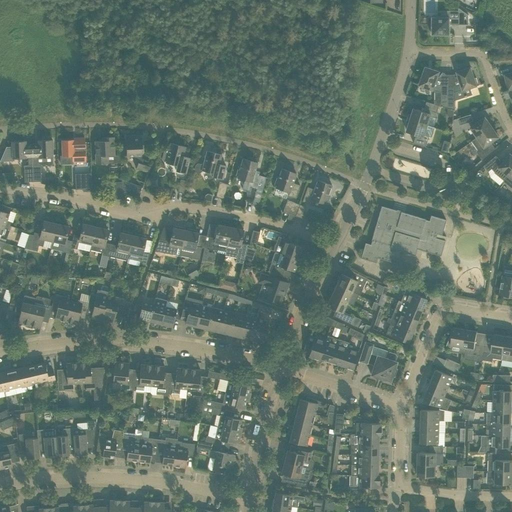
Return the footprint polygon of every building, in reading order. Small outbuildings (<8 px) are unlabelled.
[(468,25),(468,15),(459,8),(458,18),(433,17),(432,27),(431,27),(431,34),(432,34),(450,35),(450,24),(458,25),(468,25)] [(434,104),(439,106),(441,106),(448,108),(448,85),(441,85),(435,83),(439,72),(426,67),(422,78),(420,77),(418,83),(420,84),(419,85),(433,90),(433,89),(434,90),(434,104)] [(478,84),(476,78),(474,78),(471,67),(457,72),(461,84),(455,85),(448,85),(448,108),(455,110),(455,100),(472,94),(470,88),(477,86),(476,84),(478,84)] [(435,117),(437,111),(439,106),(427,102),(424,109),(426,109),(425,112),(414,108),(412,114),(409,113),(408,119),(428,125),(431,116),(435,117)] [(473,121),(471,114),(457,118),(460,125),(473,121)] [(470,128),(477,137),(492,127),(485,117),(470,128)] [(408,119),(406,125),(408,126),(407,131),(417,135),(417,137),(415,137),(413,143),(426,147),(429,136),(431,137),(435,128),(428,125),(408,119)] [(492,127),(477,137),(472,140),(479,150),(477,151),(483,159),(495,149),(491,143),(499,137),(492,127)] [(148,172),(150,167),(142,164),(143,159),(141,159),(141,153),(142,153),(142,137),(135,138),(135,136),(125,136),(126,156),(135,156),(135,162),(138,163),(136,168),(148,172)] [(113,137),(102,137),(102,141),(95,141),(95,164),(107,164),(107,156),(114,156),(113,137)] [(61,156),(61,164),(73,164),(73,162),(85,162),(84,138),(76,138),(76,140),(61,140),(62,156),(61,156)] [(38,146),(32,147),(33,182),(41,181),(41,167),(53,166),(53,157),(52,140),(38,140),(38,143),(38,146)] [(28,165),(24,165),(24,182),(33,182),(32,147),(26,147),(25,141),(11,141),(12,148),(5,148),(0,160),(0,161),(14,161),(14,158),(28,158),(28,165)] [(164,149),(161,159),(164,160),(166,160),(165,162),(177,165),(175,171),(186,173),(190,158),(183,156),(185,147),(170,143),(168,150),(164,149)] [(201,172),(202,170),(216,174),(215,177),(222,179),(226,166),(219,164),(221,155),(206,151),(203,163),(201,164),(198,164),(196,165),(194,170),(196,172),(199,173),(201,172)] [(504,180),(508,175),(511,170),(511,155),(510,154),(502,164),(500,162),(501,161),(496,156),(484,166),(488,171),(492,169),(495,172),(494,173),(504,180)] [(237,170),(236,175),(237,176),(237,178),(244,180),(242,189),(249,191),(250,187),(256,189),(252,205),(258,207),(266,177),(258,175),(259,172),(255,171),(257,163),(242,159),(239,170),(237,170)] [(474,165),(467,159),(462,165),(469,172),(474,165)] [(423,177),(429,178),(431,168),(425,167),(423,177)] [(296,174),(281,169),(278,178),(276,178),(274,185),(276,185),(275,188),(289,193),(288,196),(295,198),(300,186),(293,183),(296,174)] [(511,170),(508,175),(504,180),(503,181),(511,188),(511,170)] [(83,192),(92,191),(91,178),(75,179),(75,190),(82,189),(83,192)] [(121,182),(122,191),(139,196),(141,190),(132,186),(133,184),(121,179),(121,182)] [(177,192),(183,194),(187,182),(180,180),(177,192)] [(302,202),(312,205),(323,209),(326,202),(327,203),(330,196),(328,195),(332,185),(317,180),(314,189),(307,187),(302,202)] [(122,199),(122,191),(121,182),(113,182),(114,199),(122,199)] [(223,199),(227,184),(219,182),(215,197),(223,199)] [(289,213),(294,215),(295,215),(299,205),(287,200),(283,212),(288,214),(289,213)] [(8,217),(11,208),(0,203),(0,222),(10,226),(11,222),(7,221),(9,218),(8,217)] [(299,205),(295,215),(295,216),(301,219),(302,218),(305,207),(299,205)] [(360,258),(370,261),(376,263),(377,258),(396,264),(400,253),(399,253),(400,249),(415,253),(416,249),(440,256),(445,241),(435,238),(436,233),(441,235),(445,220),(430,216),(429,221),(425,220),(425,219),(381,206),(371,241),(372,241),(370,245),(365,243),(360,258)] [(25,221),(20,225),(24,230),(29,226),(25,221)] [(34,232),(33,235),(29,234),(24,248),(37,251),(38,245),(43,246),(44,239),(52,241),(56,224),(43,221),(40,234),(34,232)] [(0,240),(0,241),(5,243),(10,230),(9,230),(10,226),(0,222),(0,240)] [(56,224),(52,241),(51,248),(63,251),(63,252),(66,252),(64,262),(67,263),(69,253),(71,247),(72,241),(66,240),(69,227),(56,224)] [(90,250),(95,227),(82,224),(79,237),(73,235),(72,241),(71,247),(77,249),(77,248),(89,251),(90,250)] [(206,248),(206,249),(209,249),(213,250),(213,249),(218,250),(217,252),(225,254),(225,252),(230,227),(218,225),(215,238),(209,237),(207,246),(206,248)] [(159,239),(155,251),(180,256),(182,248),(185,232),(185,230),(184,230),(184,228),(175,226),(175,228),(172,228),(170,241),(165,240),(159,239)] [(91,244),(90,250),(102,252),(99,266),(106,267),(108,256),(111,244),(105,243),(108,230),(95,227),(91,244)] [(230,227),(225,252),(226,252),(225,255),(236,258),(235,262),(242,263),(243,263),(244,256),(245,254),(247,244),(240,243),(243,230),(230,227)] [(182,248),(180,256),(193,258),(199,259),(199,257),(201,247),(195,246),(198,233),(195,233),(196,230),(187,228),(186,231),(185,230),(185,232),(182,248)] [(256,245),(257,242),(260,232),(253,230),(249,243),(256,245)] [(117,246),(111,244),(108,256),(127,261),(128,258),(129,253),(133,236),(131,235),(132,233),(123,231),(122,233),(120,233),(117,246)] [(280,237),(278,244),(283,245),(280,253),(298,259),(302,247),(290,243),(291,241),(285,239),(287,234),(282,233),(280,237)] [(129,253),(128,258),(140,261),(139,264),(145,265),(149,253),(142,251),(145,238),(143,238),(144,236),(135,234),(135,236),(133,236),(129,253)] [(275,252),(271,261),(268,272),(281,276),(284,268),(296,272),(300,260),(280,253),(275,252)] [(8,272),(16,274),(19,264),(12,262),(8,272)] [(503,275),(500,294),(511,296),(511,267),(504,266),(503,275)] [(341,274),(336,284),(352,292),(359,295),(362,288),(367,279),(353,272),(350,278),(341,274)] [(289,283),(260,273),(257,282),(262,283),(257,301),(272,306),(274,301),(279,303),(284,290),(286,291),(289,283)] [(161,275),(159,282),(170,285),(172,278),(161,275)] [(220,280),(218,289),(235,294),(237,285),(220,280)] [(347,302),(352,292),(336,284),(331,295),(347,302)] [(403,289),(418,295),(420,290),(405,284),(403,289)] [(377,285),(375,289),(376,293),(380,295),(381,294),(381,293),(383,287),(377,285)] [(401,301),(421,310),(426,299),(418,295),(403,289),(405,290),(401,301)] [(97,290),(96,294),(91,293),(88,302),(87,307),(93,308),(91,318),(102,321),(107,300),(109,293),(97,290)] [(54,294),(51,306),(51,308),(57,309),(54,319),(66,321),(71,301),(64,300),(65,297),(54,294)] [(36,295),(36,298),(34,305),(29,325),(40,328),(42,318),(48,320),(51,308),(51,306),(49,305),(51,299),(36,295)] [(347,302),(331,295),(326,306),(335,310),(333,316),(346,322),(350,324),(353,317),(343,312),(347,302)] [(34,305),(36,298),(29,296),(26,298),(24,298),(24,299),(17,298),(14,311),(20,313),(18,322),(29,325),(34,305)] [(107,300),(102,321),(113,323),(115,314),(126,316),(132,302),(126,301),(126,299),(115,296),(113,302),(107,300)] [(143,298),(138,297),(133,310),(140,312),(138,319),(150,321),(154,304),(143,301),(143,298)] [(154,304),(150,321),(161,324),(165,307),(167,300),(155,297),(154,304)] [(183,308),(180,319),(185,321),(185,322),(188,323),(187,324),(196,327),(200,309),(201,305),(202,302),(191,299),(190,303),(184,302),(182,308),(183,308)] [(77,303),(71,301),(66,321),(77,324),(79,315),(85,316),(87,307),(88,302),(78,300),(77,303)] [(398,300),(393,311),(417,321),(421,310),(401,301),(398,300)] [(0,321),(4,323),(6,313),(8,305),(0,302),(0,321)] [(258,310),(260,310),(270,314),(272,308),(260,304),(259,308),(258,310)] [(200,309),(196,327),(207,329),(212,307),(201,305),(200,309)] [(170,325),(172,325),(174,318),(180,319),(183,308),(182,308),(177,306),(176,309),(165,307),(161,324),(169,326),(170,325)] [(212,307),(207,329),(218,332),(222,315),(223,310),(212,307)] [(222,315),(218,332),(229,335),(233,317),(235,313),(223,310),(222,315)] [(412,332),(417,321),(393,311),(390,319),(388,318),(387,321),(390,323),(412,332)] [(255,323),(251,340),(263,343),(267,326),(268,326),(269,321),(263,319),(261,316),(262,314),(258,313),(257,318),(255,323)] [(255,323),(257,318),(245,315),(244,320),(240,337),(251,340),(255,323)] [(330,326),(333,320),(324,315),(321,322),(330,326)] [(233,317),(229,335),(240,337),(244,320),(233,317)] [(386,334),(408,343),(412,332),(390,323),(386,334)] [(446,347),(451,347),(451,346),(462,348),(465,329),(453,327),(452,337),(450,337),(451,336),(450,336),(446,346),(446,347)] [(462,348),(461,352),(465,353),(480,355),(480,354),(482,344),(475,343),(477,331),(465,329),(462,347),(462,348)] [(493,358),(501,360),(505,336),(494,334),(492,345),(485,344),(483,360),(492,361),(493,358)] [(308,356),(319,360),(325,341),(327,336),(325,341),(314,338),(308,356)] [(320,358),(331,362),(338,339),(327,336),(325,341),(319,360),(320,358)] [(511,337),(505,336),(501,360),(511,361),(511,337)] [(331,362),(341,365),(347,348),(349,343),(338,339),(331,362)] [(365,341),(358,361),(367,364),(367,363),(374,365),(371,375),(390,381),(396,362),(394,361),(395,356),(394,354),(389,353),(387,354),(386,359),(370,354),(373,344),(369,343),(366,342),(365,341)] [(341,365),(352,369),(358,352),(347,348),(349,343),(347,348),(341,365)] [(447,358),(443,366),(458,372),(460,363),(447,358)] [(132,390),(134,372),(128,372),(129,363),(114,361),(112,382),(122,383),(121,389),(132,390)] [(33,365),(37,384),(42,383),(42,381),(48,380),(48,381),(55,380),(53,369),(46,371),(44,362),(33,365)] [(66,363),(66,369),(57,370),(58,391),(73,390),(72,384),(79,383),(78,362),(66,363)] [(90,362),(78,362),(79,383),(86,383),(86,389),(101,388),(103,370),(90,371),(90,362)] [(134,372),(132,390),(143,391),(144,385),(151,386),(153,365),(141,364),(140,373),(134,372)] [(33,365),(22,368),(26,386),(31,385),(31,384),(37,383),(33,365)] [(153,365),(151,386),(157,387),(157,393),(168,394),(170,376),(164,375),(165,366),(153,365)] [(26,386),(22,368),(11,370),(15,388),(17,394),(27,391),(27,390),(26,386)] [(170,376),(168,394),(179,395),(180,389),(186,390),(189,369),(177,368),(176,376),(170,376)] [(200,370),(189,369),(186,390),(193,390),(193,396),(204,398),(207,380),(199,379),(200,370)] [(454,374),(446,370),(445,373),(436,369),(432,380),(448,387),(454,374)] [(9,390),(9,389),(15,388),(11,370),(0,372),(0,374),(4,392),(9,390)] [(208,371),(207,377),(220,380),(225,381),(225,380),(227,375),(225,374),(208,371)] [(471,372),(470,377),(477,380),(478,373),(471,372)] [(432,380),(428,390),(444,397),(448,387),(432,380)] [(227,381),(225,391),(225,392),(246,397),(249,385),(234,381),(234,382),(234,383),(227,381)] [(494,390),(493,401),(511,402),(511,391),(511,386),(502,386),(494,386),(494,390)] [(428,390),(423,400),(432,404),(431,407),(439,409),(444,410),(447,410),(451,400),(444,397),(428,390)] [(223,399),(230,400),(228,405),(234,406),(243,409),(246,397),(225,392),(225,391),(223,399)] [(294,404),(295,409),(314,414),(317,405),(321,406),(322,402),(307,397),(306,400),(300,399),(298,406),(295,406),(295,404),(294,404)] [(214,401),(213,407),(225,410),(226,404),(214,401)] [(493,401),(493,413),(511,413),(511,402),(493,401)] [(156,416),(165,416),(166,407),(157,406),(156,416)] [(217,427),(241,432),(242,428),(239,427),(241,419),(226,416),(224,416),(225,410),(213,407),(211,414),(219,415),(217,427)] [(421,409),(421,421),(439,421),(444,421),(444,410),(439,409),(431,407),(431,410),(421,409)] [(314,414),(295,409),(292,413),(292,414),(293,412),(296,413),(294,420),(312,424),(314,414)] [(333,434),(340,434),(340,429),(342,429),(344,414),(336,413),(335,423),(334,427),(333,434)] [(511,413),(493,413),(487,413),(487,424),(493,424),(511,425),(511,413)] [(289,430),(309,435),(312,424),(294,420),(293,427),(290,427),(289,425),(289,430)] [(421,421),(421,432),(439,432),(439,421),(421,421)] [(77,428),(73,428),(74,444),(75,455),(87,454),(86,443),(92,442),(93,442),(96,422),(87,423),(87,429),(80,429),(77,428)] [(356,423),(355,434),(358,434),(380,435),(380,423),(356,423)] [(487,424),(487,430),(493,430),(492,436),(510,436),(511,425),(493,424),(487,424)] [(217,427),(214,438),(218,439),(220,439),(220,440),(225,441),(235,443),(237,436),(240,437),(241,432),(217,427)] [(62,436),(55,436),(57,456),(69,455),(68,444),(74,444),(73,428),(63,429),(62,431),(62,436)] [(37,431),(37,438),(38,447),(44,446),(45,457),(57,456),(55,436),(43,437),(43,430),(37,431)] [(99,433),(97,451),(103,452),(102,457),(114,458),(116,446),(122,446),(123,435),(124,431),(114,430),(111,440),(105,439),(105,435),(99,433)] [(289,441),(306,446),(309,435),(289,430),(286,434),(287,434),(288,433),(291,434),(289,441)] [(430,446),(438,446),(439,432),(421,432),(420,443),(430,443),(430,446)] [(38,447),(37,438),(25,439),(25,434),(18,434),(20,448),(26,448),(27,459),(39,458),(38,447)] [(350,444),(350,445),(357,445),(378,445),(378,436),(380,436),(380,435),(358,434),(355,434),(351,434),(350,444)] [(134,436),(123,435),(122,446),(127,447),(126,460),(138,461),(141,436),(134,436)] [(159,439),(148,438),(141,436),(138,461),(150,463),(151,450),(157,451),(159,439)] [(205,442),(217,445),(218,439),(206,436),(205,442)] [(486,446),(486,452),(488,453),(501,453),(501,447),(510,447),(510,436),(492,436),(487,436),(486,446)] [(159,439),(157,451),(163,452),(161,465),(173,466),(175,449),(176,439),(165,438),(165,440),(159,439)] [(175,449),(173,466),(185,468),(187,455),(193,456),(194,446),(195,444),(184,443),(181,442),(181,441),(177,441),(177,439),(176,439),(175,449)] [(201,449),(208,450),(207,456),(209,457),(214,458),(213,465),(212,470),(223,473),(224,467),(229,468),(230,460),(233,461),(234,455),(224,453),(219,451),(220,446),(217,445),(205,442),(198,441),(196,447),(194,454),(200,455),(201,449)] [(4,451),(0,451),(0,462),(1,468),(12,466),(11,462),(19,461),(17,443),(3,446),(4,451)] [(357,455),(378,455),(378,445),(357,445),(357,455)] [(284,453),(282,461),(301,466),(303,460),(306,461),(307,456),(310,456),(312,450),(307,449),(297,446),(295,452),(287,450),(286,453),(284,453)] [(418,452),(418,464),(436,465),(443,465),(443,446),(438,446),(430,446),(430,453),(418,452)] [(495,471),(511,471),(511,459),(502,459),(502,453),(501,453),(488,453),(487,471),(495,471)] [(357,465),(377,465),(378,455),(357,455),(352,454),(351,465),(357,465)] [(282,461),(280,470),(282,470),(281,473),(295,477),(293,484),(306,486),(308,480),(310,470),(310,468),(301,466),(282,461)] [(435,477),(436,465),(418,464),(417,476),(435,477)] [(352,475),(377,476),(377,465),(357,465),(351,465),(351,475),(352,475)] [(490,483),(495,483),(511,483),(511,471),(495,471),(487,471),(487,480),(490,483)] [(348,486),(348,492),(365,493),(365,487),(378,488),(379,488),(379,476),(377,476),(352,475),(352,486),(349,486),(348,486)] [(273,504),(291,506),(297,507),(298,500),(304,501),(304,497),(275,492),(273,504)] [(314,498),(313,506),(315,506),(314,510),(321,511),(321,507),(322,501),(322,499),(316,499),(314,498)] [(118,511),(119,500),(109,500),(109,507),(101,506),(101,511),(118,511)] [(129,501),(119,500),(118,511),(135,511),(136,508),(129,507),(129,501)] [(325,500),(324,509),(332,510),(333,502),(325,500)] [(153,511),(154,502),(144,501),(143,508),(136,508),(135,511),(153,511)] [(153,511),(170,511),(171,511),(163,511),(164,502),(154,502),(153,511)]
